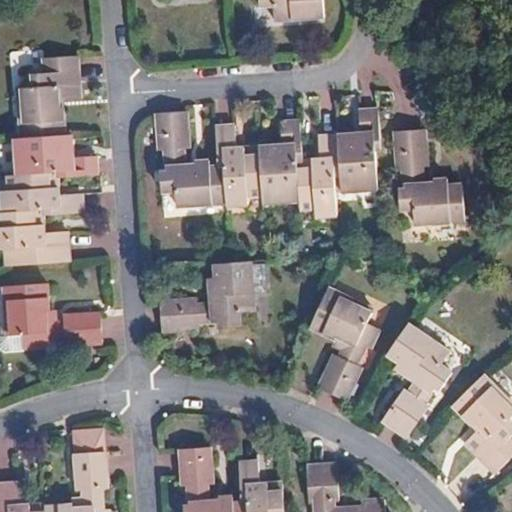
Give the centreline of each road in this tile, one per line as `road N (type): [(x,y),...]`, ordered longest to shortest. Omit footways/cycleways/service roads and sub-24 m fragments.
road 1 (residential): [(139,394),(229,397),(306,416),(399,471),(441,511)]
road 2 (residential): [(117,95),(353,78),(369,62),(375,32),(363,0)]
road 3 (residential): [(139,394),(117,95)]
road 4 (residential): [(0,438),(29,420),(139,394)]
